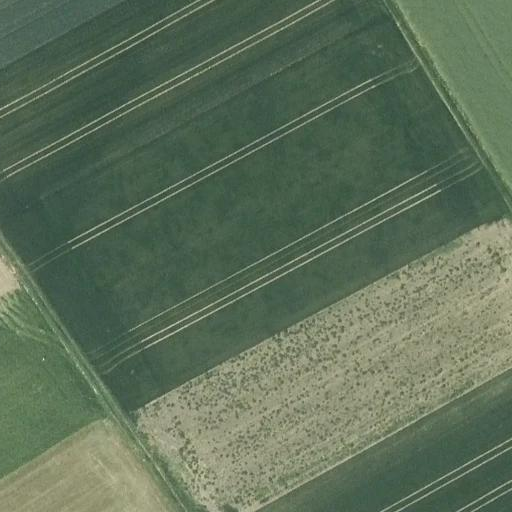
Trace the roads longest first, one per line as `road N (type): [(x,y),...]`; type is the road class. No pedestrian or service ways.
road 1 (track): [(181,511),(0,249)]
road 2 (track): [(511,201),(390,0)]
